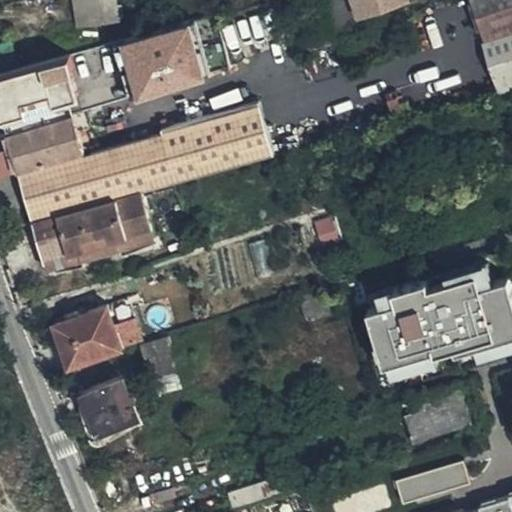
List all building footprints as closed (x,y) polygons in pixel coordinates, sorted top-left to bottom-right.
[(75,0),(77,22),(121,19),(119,0),(75,0)] [(511,0),(474,0),(502,82),(511,79),(511,0)] [(142,92),(212,72),(196,14),(126,34),(142,92)] [(176,166),(241,148),(273,139),(257,87),(184,108),(124,127),(112,131),(87,138),(17,160),(23,178),(166,133),(176,166)] [(21,158),(87,138),(74,99),(57,104),(9,119),(21,158)] [(163,101),(135,108),(137,120),(166,112),(163,101)] [(144,176),(171,168),(176,166),(166,133),(23,178),(32,208),(144,176)] [(7,147),(0,148),(0,174),(12,172),(7,147)] [(144,176),(32,208),(46,251),(155,219),(144,176)] [(384,301),(372,304),(390,372),(444,357),(441,348),(478,338),(482,352),(511,343),(511,272),(497,276),(493,259),(432,275),(432,274),(381,288),(384,301)] [(108,290),(54,308),(69,350),(121,332),(108,290)] [(155,383),(182,376),(171,323),(142,332),(155,383)] [(131,375),(124,361),(84,378),(101,421),(142,402),(136,387),(139,386),(140,381),(139,378),(135,374),(131,375)] [(409,404),(412,434),(471,428),(468,398),(409,404)] [(398,477),(405,499),(473,478),(466,455),(398,477)] [(511,511),(511,488),(425,511),(511,511)] [(188,511),(236,511),(232,498),(188,511)] [(283,511),(316,511),(311,498),(282,509),(283,511)]
